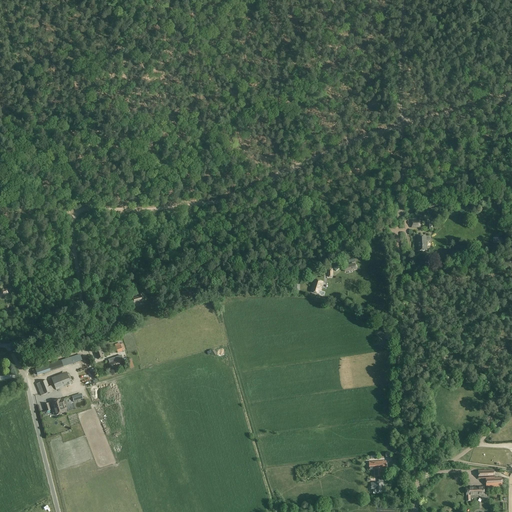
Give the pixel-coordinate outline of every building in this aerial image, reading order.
[(419,251),(427,251),(426,237),(418,237),(419,251)] [(320,294),(323,283),(315,280),(311,292),(320,294)] [(138,293),(139,296),(132,298),(134,304),(143,301),(142,298),(143,298),(141,293),(138,293)] [(34,378),(73,364),(72,363),(74,362),(73,360),(77,359),(76,354),(70,356),(70,357),(60,361),(31,371),(34,378)] [(110,369),(111,369),(112,372),(115,371),(115,370),(119,368),(119,369),(123,368),(122,366),(124,365),(123,359),(120,360),(119,357),(115,359),(116,359),(114,360),(109,362),(110,364),(109,364),(110,369)] [(66,372),(51,379),(56,391),(71,385),(66,372)] [(46,380),(36,384),(41,396),(53,391),(52,387),(49,388),(46,380)] [(51,402),(53,409),(52,410),(53,414),(55,414),(56,416),(64,413),(62,407),(65,406),(64,405),(66,405),(67,404),(66,400),(65,400),(63,400),(60,400),(51,402)] [(374,478),(385,477),(384,471),(387,470),(386,462),(369,463),(370,471),(373,471),(374,478)] [(486,479),(486,487),(503,486),(502,478),(486,479)] [(375,494),(383,494),(383,489),(385,489),(385,485),(384,485),(384,484),(375,484),(372,484),(371,490),(375,490),(375,494)] [(466,488),(467,496),(467,501),(470,501),(470,496),(484,495),(484,487),(466,488)]
